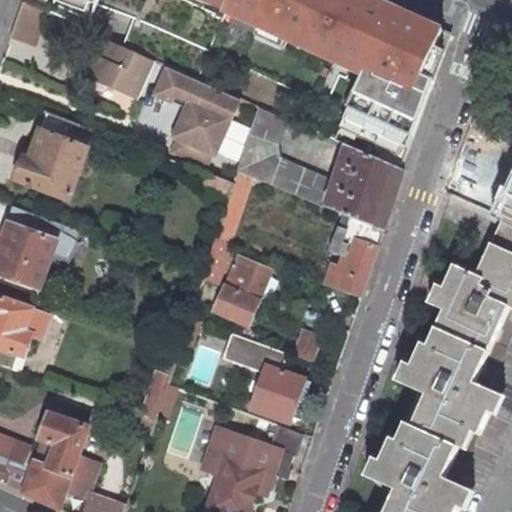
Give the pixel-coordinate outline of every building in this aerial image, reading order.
[(47,0),(91,17),(98,0),(181,0),(219,16),(226,0),(47,0)] [(226,0),(219,16),(203,52),(320,105),(308,132),(341,147),(395,172),(431,76),(428,74),(448,30),(396,7),(394,12),(368,0),(226,0)] [(368,0),(394,12),(396,7),(379,0),(368,0)] [(158,62),(105,40),(90,77),(142,99),(158,62)] [(238,99),(166,66),(154,92),(184,106),(172,133),(213,152),(238,99)] [(317,204),(328,176),(278,156),(274,144),(283,120),(256,109),(233,172),(250,178),(317,204)] [(29,156),(22,153),(13,178),(69,198),(93,135),(71,127),(72,121),(45,111),(29,156)] [(395,172),(341,147),(323,205),(347,215),(381,229),(398,173),(395,172)] [(229,241),(250,178),(233,172),(212,235),(229,241)] [(511,192),(502,215),(511,219),(511,192)] [(64,220),(15,202),(0,244),(0,269),(39,283),(53,249),(68,258),(80,239),(76,236),(82,226),(64,220)] [(347,215),(335,250),(346,253),(341,268),(330,263),(323,282),(323,283),(357,295),(381,229),(347,215)] [(511,219),(502,215),(492,239),(499,242),(511,248),(511,219)] [(198,277),(216,283),(230,242),(229,241),(212,235),(198,277)] [(484,275),(499,242),(492,239),(477,272),(484,275)] [(490,408),(499,389),(476,379),(510,303),(511,303),(511,248),(499,242),(484,275),(477,272),(455,261),(444,285),(437,302),(444,305),(451,308),(447,316),(434,344),(428,341),(423,339),(405,380),(426,390),(412,421),(404,438),(397,435),(392,432),(381,456),(372,475),(395,484),(381,511),(453,511),(458,502),(466,483),(443,473),(466,423),(480,430),(490,408)] [(268,268),(235,254),(212,309),(245,323),(268,268)] [(429,298),(437,302),(444,285),(438,281),(429,298)] [(40,307),(0,292),(0,363),(11,367),(17,351),(24,353),(40,307)] [(444,305),(440,313),(447,316),(451,308),(444,305)] [(434,344),(447,316),(440,313),(428,341),(434,344)] [(319,334),(301,327),(291,354),(308,361),(319,334)] [(234,333),(226,358),(260,368),(249,406),(287,418),(294,393),(300,373),(276,366),(281,351),(234,333)] [(300,373),(294,393),(302,396),(308,375),(300,373)] [(505,392),(499,389),(490,408),(496,411),(505,392)] [(48,410),(39,435),(42,436),(37,451),(27,447),(29,443),(0,432),(0,478),(59,505),(65,488),(86,495),(79,511),(120,511),(124,503),(88,490),(100,460),(78,452),(88,425),(48,410)] [(412,421),(404,418),(397,435),(404,438),(412,421)] [(274,420),(267,442),(292,451),(300,429),(274,420)] [(365,471),(372,475),(381,456),(373,453),(365,471)] [(246,511),(261,469),(224,456),(206,507),(219,511),(246,511)] [(472,486),(466,483),(458,502),(464,504),(472,486)]
